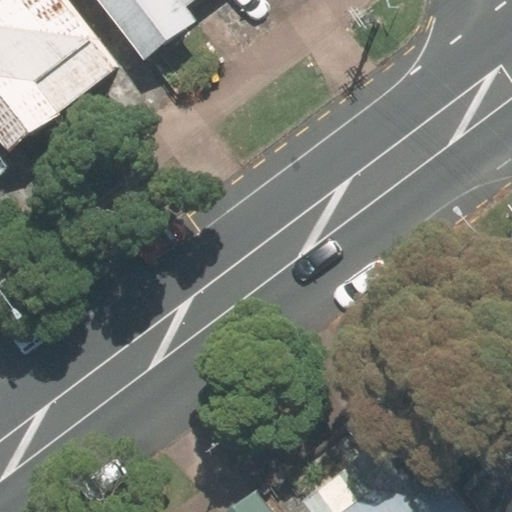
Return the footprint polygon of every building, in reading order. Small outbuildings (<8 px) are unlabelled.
[(0,0),(0,106),(27,142),(135,60),(87,0),(0,0)] [(118,0),(159,51),(211,12),(203,0),(118,0)] [(0,140),(0,158),(9,152),(0,140)] [(354,428),(297,470),(327,511),(487,511),(392,381),(345,415),(354,428)] [(511,511),(511,466),(487,484),(506,511),(511,511)] [(291,511),(276,491),(248,511),(291,511)]
